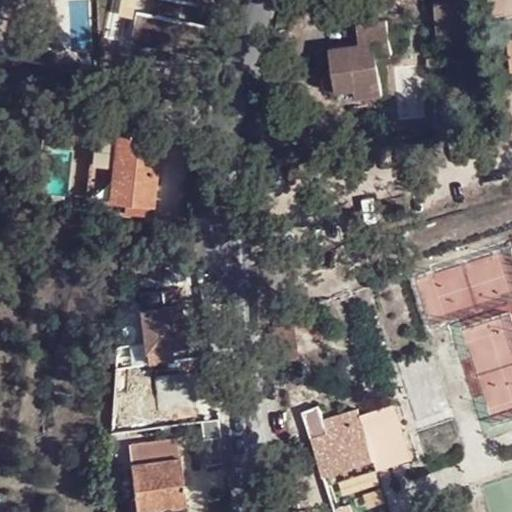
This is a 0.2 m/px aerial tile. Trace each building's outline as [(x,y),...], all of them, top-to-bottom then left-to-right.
[(196,0),(165,0),(162,21),(141,18),(136,43),(206,53),(210,28),(177,23),(181,1),(196,2),(196,0)] [(465,0),(437,0),(438,4),(432,5),(435,38),(461,37),(460,32),(469,32),(465,0)] [(363,45),(333,48),(335,67),(331,67),(329,69),(327,71),(325,72),(324,73),(323,76),(323,79),(323,80),(323,82),(325,85),(326,88),(329,89),(331,90),(334,91),(366,87),(367,95),(386,93),(381,55),(395,53),(390,20),(360,24),(363,45)] [(96,115),(95,128),(114,130),(115,117),(96,115)] [(119,135),(94,133),(88,199),(113,201),(119,135)] [(168,140),(119,135),(113,201),(156,206),(159,159),(166,159),(168,140)] [(180,287),(138,293),(146,354),(168,352),(168,346),(187,344),(185,326),(180,287)] [(289,326),(269,331),(277,364),(297,359),(289,326)] [(359,411),(307,428),(324,478),(375,463),(359,411)] [(222,438),(219,419),(201,422),(205,440),(222,438)] [(129,447),(137,510),(167,507),(187,504),(184,460),(180,460),(178,440),(129,447)]
